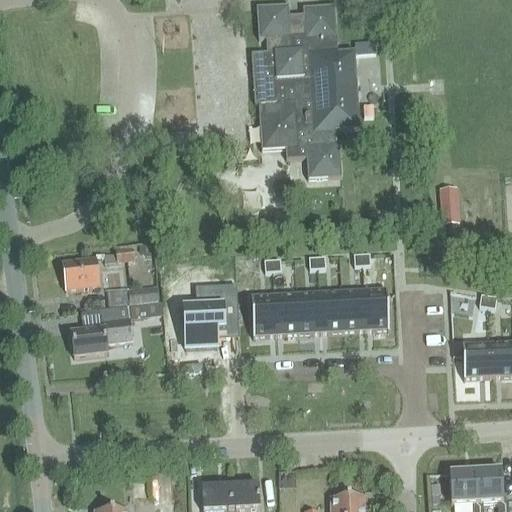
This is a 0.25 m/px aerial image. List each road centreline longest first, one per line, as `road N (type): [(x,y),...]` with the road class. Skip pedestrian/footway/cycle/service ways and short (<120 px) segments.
road 1 (unclassified): [(404,439),(36,460)]
road 2 (tertiary): [(36,460),(0,189)]
